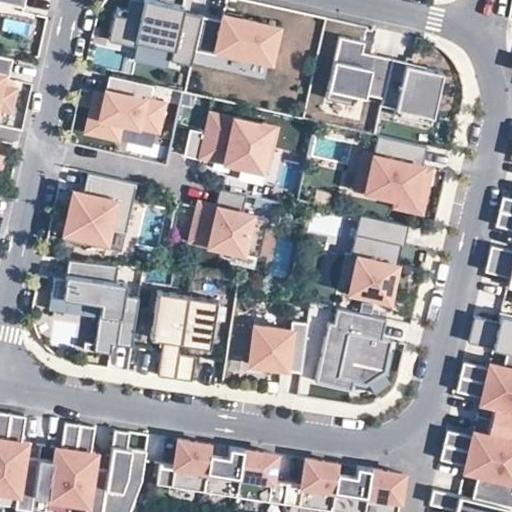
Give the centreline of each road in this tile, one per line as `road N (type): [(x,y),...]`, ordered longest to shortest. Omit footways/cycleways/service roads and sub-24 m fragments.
road 1 (residential): [(482,54),(494,106),(432,400),(413,431),(381,443),(0,385)]
road 2 (residential): [(77,0),(0,344)]
road 3 (residential): [(482,54),(467,31),(347,0)]
